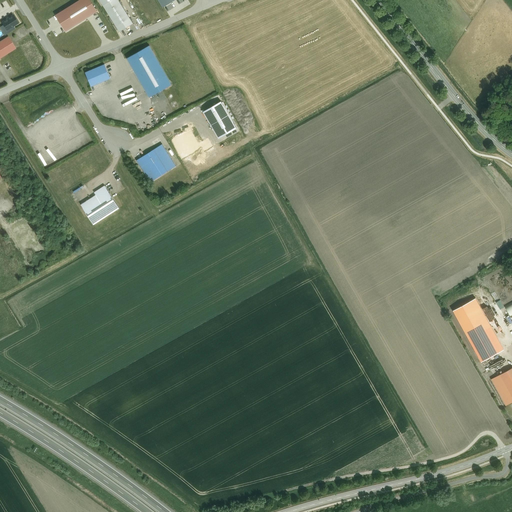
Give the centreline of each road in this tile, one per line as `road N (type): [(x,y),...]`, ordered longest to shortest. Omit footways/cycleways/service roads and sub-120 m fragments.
road 1 (tertiary): [(511,447),(285,511)]
road 2 (tertiary): [(377,0),(511,154)]
road 3 (motorway): [(164,511),(0,399)]
road 4 (motorway): [(0,412),(145,511)]
road 5 (unclassified): [(61,65),(207,5)]
